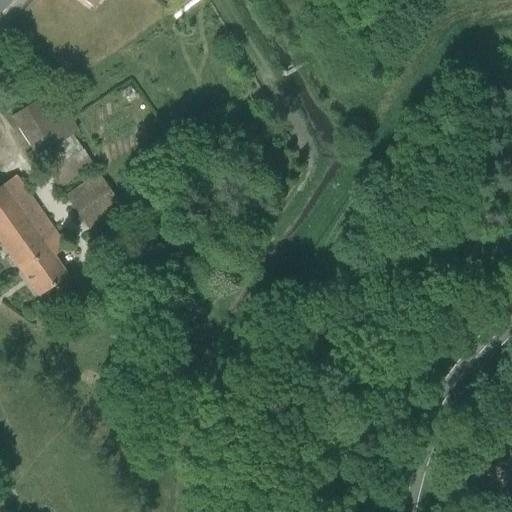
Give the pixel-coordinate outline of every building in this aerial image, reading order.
[(80,0),(86,4),(92,9),(98,0),(80,0)] [(77,131),(50,91),(10,118),(36,158),(77,131)] [(39,159),(59,189),(92,166),(72,137),(39,159)] [(65,197),(87,230),(120,207),(98,174),(65,197)] [(0,244),(37,298),(54,286),(67,277),(53,257),(65,248),(26,193),(14,176),(0,186),(0,244)] [(113,264),(121,283),(144,274),(136,255),(113,264)]
